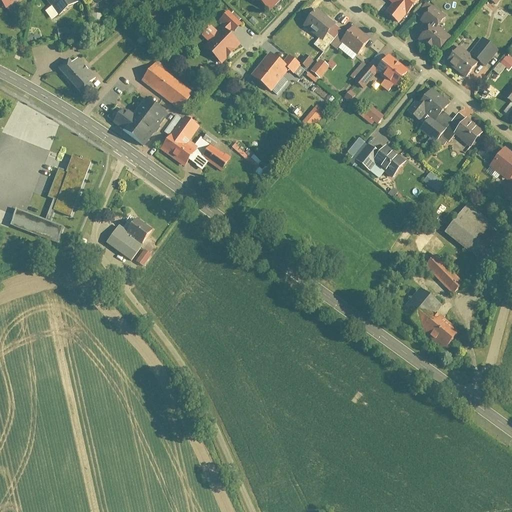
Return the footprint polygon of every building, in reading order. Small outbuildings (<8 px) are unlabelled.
[(0,0),(9,12),(23,0),(0,0)] [(74,0),(44,0),(59,21),(80,7),(74,0)] [(98,0),(110,8),(116,0),(98,0)] [(257,0),(271,14),(284,0),(257,0)] [(389,0),(387,2),(395,9),(387,17),(399,28),(407,19),(422,2),(419,0),(389,0)] [(316,12),(303,28),(321,43),(334,27),(316,12)] [(430,31),(420,44),(439,59),(451,44),(438,33),(445,24),(432,13),(422,25),(430,31)] [(245,45),(236,37),(245,28),(230,14),(219,25),(224,29),(204,52),(223,69),(245,45)] [(58,32),(59,41),(72,40),(71,31),(58,32)] [(355,31),(343,47),(359,59),(371,43),(355,31)] [(343,33),(330,49),(335,53),(348,37),(343,33)] [(318,52),(323,56),(334,42),(329,38),(318,52)] [(462,49),(449,66),(468,81),(478,68),(484,73),(499,55),(483,42),(471,56),(462,49)] [(271,57),(253,81),(273,97),(291,73),(271,57)] [(302,69),(285,57),(280,64),(296,76),(302,69)] [(313,64),(306,59),(301,66),(308,72),(313,64)] [(76,60),(60,75),(83,100),(99,84),(76,60)] [(410,76),(389,60),(378,74),(398,90),(410,76)] [(321,64),(312,75),(320,82),(329,71),(321,64)] [(363,66),(350,82),(355,86),(368,69),(363,66)] [(157,68),(144,85),(180,113),(194,96),(157,68)] [(355,87),(362,94),(377,77),(370,70),(355,87)] [(196,72),(195,83),(206,83),(206,72),(196,72)] [(87,231),(126,151),(17,82),(0,73),(0,256),(64,247),(87,231)] [(511,88),(502,101),(510,107),(511,105),(511,88)] [(351,97),(345,102),(351,108),(357,102),(351,97)] [(424,118),(431,123),(422,135),(437,146),(447,133),(444,131),(456,116),(433,98),(423,111),(417,106),(408,118),(418,126),(424,118)] [(127,135),(126,136),(146,150),(168,117),(149,104),(137,120),(125,112),(115,127),(127,135)] [(374,112),(367,120),(377,129),(384,121),(374,112)] [(460,117),(452,129),(457,133),(466,122),(460,117)] [(198,154),(189,147),(200,132),(186,122),(162,153),(186,171),(198,154)] [(468,122),(455,138),(472,152),(485,136),(468,122)] [(219,143),(208,136),(205,141),(215,149),(219,143)] [(369,148),(356,165),(370,176),(376,169),(394,183),(408,166),(387,150),(381,158),(369,148)] [(212,149),(204,160),(223,175),(231,163),(212,149)] [(511,158),(505,154),(492,171),(511,187),(511,186),(511,158)] [(510,208),(511,207),(511,188),(502,201),(510,208)] [(470,209),(447,236),(479,262),(501,234),(470,209)] [(155,237),(137,224),(129,235),(147,248),(155,237)] [(120,233),(108,248),(135,269),(146,254),(120,233)] [(440,258),(426,270),(452,297),(466,285),(440,258)] [(462,336),(438,316),(443,310),(422,292),(402,317),(448,354),(462,336)]
